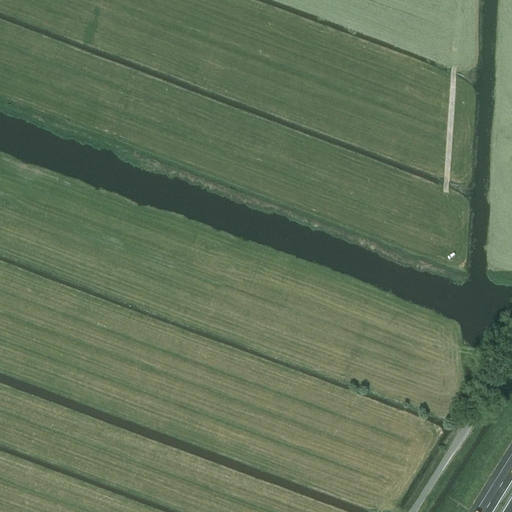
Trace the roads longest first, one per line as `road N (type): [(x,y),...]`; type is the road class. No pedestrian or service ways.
road 1 (track): [(445,185),(457,0)]
road 2 (unclassified): [(415,511),(511,358)]
